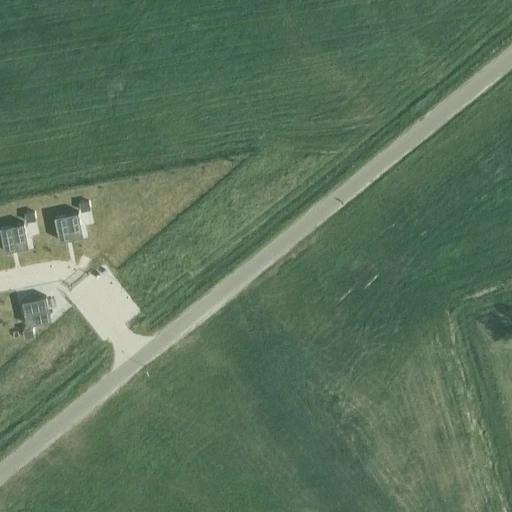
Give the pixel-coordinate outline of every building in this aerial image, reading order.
[(88,201),(79,203),(81,210),(90,208),(88,201)] [(78,211),(54,216),(59,240),(61,240),(83,235),(78,211)] [(34,212),(25,214),(26,221),(35,219),(34,212)] [(24,222),(0,226),(0,229),(4,251),(6,251),(28,246),(24,222)] [(46,296),(22,301),(27,325),(51,320),(46,296)] [(31,328),(23,330),(25,337),(33,335),(31,328)]
